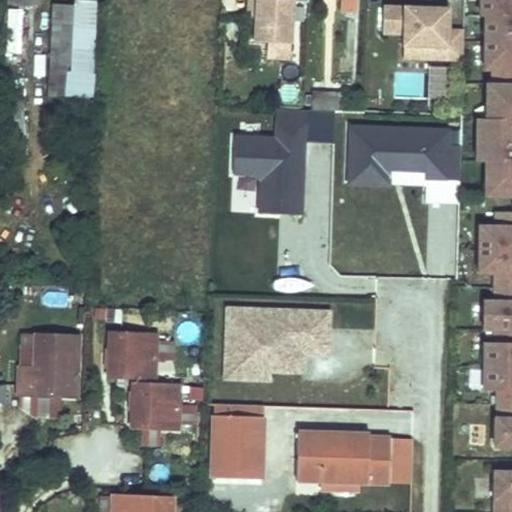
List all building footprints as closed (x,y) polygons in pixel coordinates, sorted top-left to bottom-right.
[(39,14),(40,0),(7,0),(7,13),(12,14),(35,14),(39,14)] [(91,98),(95,1),(79,0),(73,0),(74,6),(54,5),(50,96),(91,98)] [(296,19),(296,2),(309,2),(308,0),(246,0),(246,18),(256,18),(256,42),(267,42),(267,60),(291,60),(291,43),(295,43),(296,19)] [(356,11),(356,0),(344,0),(344,11),(356,11)] [(511,0),(485,0),(485,20),(490,20),(489,74),(498,74),(498,89),(491,89),(491,107),(500,107),(500,124),(491,124),(491,146),(482,145),(481,166),(490,166),(499,166),(499,183),(490,183),(490,201),(511,201),(511,0)] [(383,35),(403,35),(403,60),(462,62),(463,30),(451,30),(451,7),(384,5),(383,35)] [(29,102),(35,14),(12,14),(7,101),(29,102)] [(311,91),(310,107),(341,109),(342,93),(311,91)] [(500,124),(500,107),(491,107),(491,124),(500,124)] [(234,173),(260,175),(259,214),(300,215),(304,111),(275,110),(274,137),(236,135),(234,173)] [(491,146),(491,124),(482,123),(482,145),(491,146)] [(458,183),(459,146),(447,146),(448,127),(350,124),(350,140),(349,169),(348,184),(390,185),(391,170),(429,171),(428,182),(458,183)] [(499,183),(499,166),(490,166),(490,183),(499,183)] [(511,255),(511,232),(484,232),(484,255),(511,255)] [(511,278),(511,255),(484,255),(483,278),(511,278)] [(270,372),(305,374),(306,356),(331,356),(333,311),(224,307),(223,379),(270,380),(270,372)] [(511,336),(511,308),(488,308),(488,336),(511,336)] [(159,338),(159,359),(173,359),(173,338),(159,338)] [(155,385),(157,342),(111,340),(111,358),(110,374),(110,383),(135,384),(155,385)] [(79,406),(82,344),(40,343),(39,376),(23,375),(23,404),(79,406)] [(511,374),(511,350),(489,350),(488,374),(511,374)] [(511,397),(511,374),(488,374),(488,397),(511,397)] [(155,392),(155,385),(135,384),(135,391),(155,392)] [(178,436),(180,393),(155,392),(135,391),(133,434),(178,436)] [(214,407),(214,417),(262,418),(262,408),(214,407)] [(214,417),(210,417),(209,479),(264,481),(266,418),(262,418),(214,417)] [(511,454),(511,425),(499,426),(499,454),(511,454)] [(370,433),(299,429),(297,482),(320,483),(365,485),(368,485),(370,437),(370,433)] [(390,438),(370,437),(368,485),(387,486),(390,438)] [(511,480),(499,480),(498,509),(511,508),(511,480)] [(365,485),(320,483),(320,490),(364,492),(365,485)] [(174,511),(175,498),(110,495),(109,511),(174,511)]
